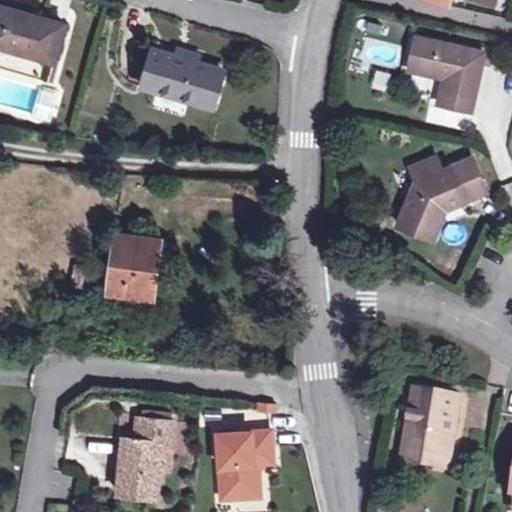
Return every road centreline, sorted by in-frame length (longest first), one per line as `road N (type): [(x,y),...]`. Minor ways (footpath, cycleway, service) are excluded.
road 1 (residential): [(322,396),(74,371),(48,403),(29,511)]
road 2 (track): [(305,167),(183,169),(0,145)]
road 3 (unclassified): [(311,309),(304,108),(313,36)]
road 4 (residential): [(311,309),(406,305),(481,332)]
road 5 (residential): [(313,36),(173,0)]
